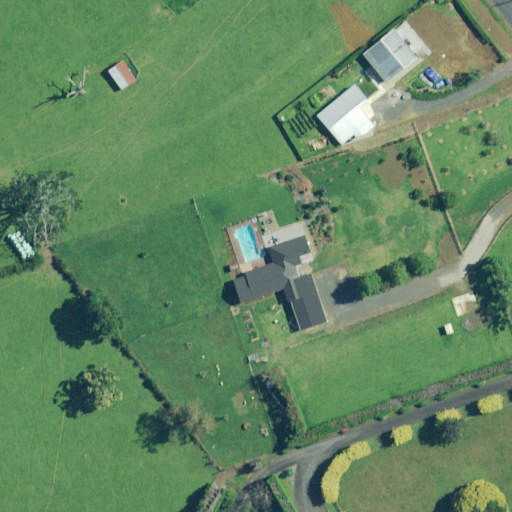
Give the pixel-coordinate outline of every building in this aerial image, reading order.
[(400,26),(365,56),(385,80),(421,50),(400,26)] [(124,60),(107,72),(119,90),(137,78),(124,60)] [(355,102),(327,122),(344,146),(372,125),(355,102)] [(232,277),(240,304),(287,290),(291,303),(298,301),(306,327),(326,320),(311,272),(300,275),(298,269),(317,263),(309,236),(269,248),(274,264),(232,277)] [(476,272),(451,279),(462,317),(486,311),(476,272)] [(452,322),(441,325),(444,336),(454,334),(452,322)]
